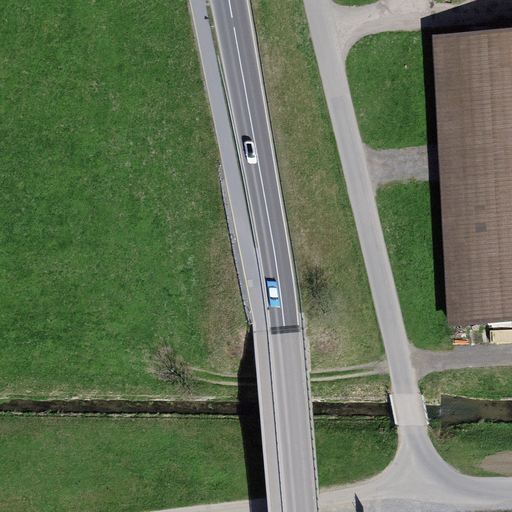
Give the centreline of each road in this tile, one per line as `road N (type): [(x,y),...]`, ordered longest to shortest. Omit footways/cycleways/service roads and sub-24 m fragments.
road 1 (secondary): [(229,0),(274,252),(300,511)]
road 2 (unclassified): [(314,0),(412,426)]
road 3 (unclassified): [(424,479),(222,511)]
